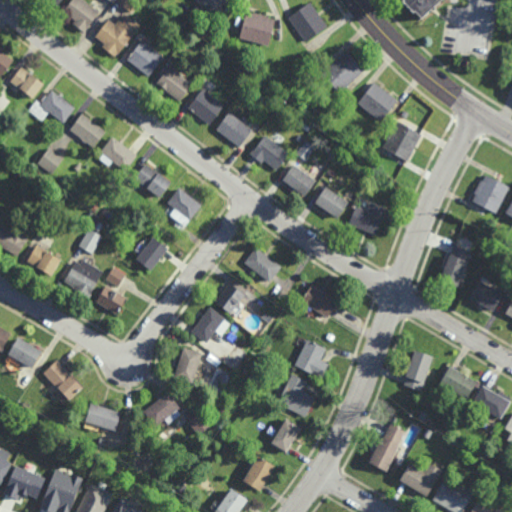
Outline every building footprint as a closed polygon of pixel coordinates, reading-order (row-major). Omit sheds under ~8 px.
[(84,0),(100,11),(85,31),(73,23),(75,20),(64,11),(71,0),(84,0)] [(140,0),(132,12),(118,1),(118,0),(140,0)] [(227,0),(211,16),(197,0),(227,0)] [(440,0),(422,18),(415,11),(414,12),(403,0),(440,0)] [(306,42),(288,17),(310,1),(328,25),(306,42)] [(253,13),(254,11),(269,16),(269,17),(276,19),(269,45),(239,37),(246,11),(253,13)] [(141,25),(116,56),(102,45),(105,43),(96,35),(109,19),(116,24),(125,12),(141,25)] [(159,52),(159,51),(164,55),(163,56),(164,56),(149,76),(127,59),(142,39),(159,52)] [(1,76),(0,75),(0,48),(14,60),(1,76)] [(340,92),(322,73),(346,50),(364,69),(340,92)] [(180,100),(157,83),(170,65),(193,83),(180,100)] [(34,98),(27,93),(25,96),(21,93),(23,90),(10,80),(22,66),(45,84),(34,98)] [(235,79),(231,75),(235,71),(239,75),(235,79)] [(242,84),(237,80),(242,73),(247,77),(242,84)] [(382,120),(358,102),(374,81),(398,99),(382,120)] [(210,124),(188,107),(204,87),(208,91),(225,105),(210,124)] [(76,106),(64,122),(49,111),(42,120),(28,110),(37,99),(41,102),(43,100),(41,99),(45,94),(47,95),(52,88),(76,106)] [(407,117),(401,114),(404,109),(409,112),(407,117)] [(239,146),(216,128),(229,111),(253,128),(239,146)] [(94,147),(86,141),(86,142),(82,139),(83,138),(70,129),(82,113),(106,131),(94,147)] [(307,130),(295,121),(300,114),(312,123),(307,130)] [(408,160),(383,147),(398,120),(422,133),(408,160)] [(300,141),(295,138),(299,133),(304,136),(300,141)] [(277,169),(263,159),(261,161),(250,153),(265,134),(289,152),(277,169)] [(126,170),(114,161),(110,165),(100,158),(104,153),(102,151),(113,136),(138,155),(126,170)] [(19,142),(29,149),(25,154),(19,149),(18,150),(9,143),(11,140),(14,142),(15,140),(19,142)] [(335,152),(328,148),(331,144),(338,149),(335,152)] [(6,156),(1,152),(7,145),(11,149),(6,156)] [(52,173),(38,162),(50,147),(64,158),(52,173)] [(371,171),(362,166),(365,160),(374,166),(371,171)] [(159,173),(160,172),(172,182),(160,197),(135,177),(146,162),(159,173)] [(305,195),(282,178),(294,163),(316,179),(305,195)] [(333,176),(326,171),(330,165),(337,170),(333,176)] [(510,187),(496,212),(473,199),(476,194),(474,193),(481,180),(483,180),(486,174),(510,187)] [(338,217),(315,202),(326,185),(349,201),(338,217)] [(185,226),(170,215),(175,208),(167,202),(180,186),(202,204),(185,226)] [(383,220),(382,219),(376,235),(349,225),(356,206),(368,211),(370,204),(387,210),(383,220)] [(99,232),(92,226),(97,219),(104,225),(99,232)] [(12,230),(13,228),(29,238),(18,255),(0,244),(0,228),(3,224),(12,230)] [(92,254),(79,246),(90,228),(103,236),(92,254)] [(152,270),(137,259),(154,236),(169,248),(152,270)] [(47,249),(47,250),(62,258),(52,274),(28,260),(38,243),(47,249)] [(471,250),(458,286),(440,279),(450,252),(451,253),(454,244),(471,250)] [(499,253),(495,250),(498,244),(503,247),(499,253)] [(270,283),(244,263),(256,247),(282,267),(270,283)] [(104,271),(91,293),(92,293),(89,298),(72,288),(73,286),(65,281),(76,261),(81,264),(83,259),(104,271)] [(119,287),(106,279),(114,267),(126,275),(119,287)] [(494,310),(470,296),(480,278),(504,292),(494,310)] [(231,314),(216,302),(230,283),(246,294),(231,314)] [(328,317),(302,301),(312,284),(338,301),(328,317)] [(117,314),(97,301),(107,285),(127,297),(117,314)] [(221,335),(216,331),(207,342),(192,330),(211,306),(226,318),(225,320),(230,324),(221,335)] [(269,323),(261,317),(264,312),(272,318),(269,323)] [(0,325),(12,332),(2,350),(0,348),(0,325)] [(333,341),(326,338),(329,333),(335,336),(333,341)] [(33,367),(9,352),(19,336),(43,351),(33,367)] [(322,380),(294,366),(308,339),(327,349),(321,360),(330,364),(322,380)] [(194,382),(175,376),(184,347),(203,353),(194,382)] [(422,390),(404,384),(407,376),(406,375),(415,349),(434,355),(422,390)] [(229,365),(223,361),(230,352),(235,356),(229,365)] [(216,367),(206,359),(211,353),(221,361),(216,367)] [(71,399),(45,371),(58,359),(84,387),(71,399)] [(468,398),(440,382),(450,364),(477,380),(468,398)] [(316,397),(307,417),(277,403),(282,392),(283,392),(287,385),(286,384),(291,374),(307,382),(303,390),(316,397)] [(511,400),(502,417),(474,401),(484,384),(511,400)] [(170,423),(166,419),(157,426),(145,411),(169,392),(181,407),(178,410),(182,414),(170,423)] [(421,401),(417,401),(415,397),(417,393),(421,393),(423,397),(421,401)] [(122,411),(117,430),(87,421),(92,402),(122,411)] [(199,435),(189,422),(202,411),(212,424),(199,435)] [(423,422),(417,418),(420,413),(427,417),(423,422)] [(296,440),(295,440),(286,453),(270,442),(285,418),(302,429),(297,436),(298,437),(296,440)] [(387,470),(369,462),(382,436),(384,437),(390,423),(405,430),(387,470)] [(428,438),(422,434),(426,429),(432,432),(428,438)] [(481,454),(476,451),(481,443),(486,446),(481,454)] [(0,486),(12,462),(7,460),(11,453),(1,448),(0,449),(0,486)] [(466,460),(459,457),(463,449),(470,453),(466,460)] [(207,460),(212,463),(209,469),(197,462),(201,456),(202,457),(206,451),(211,454),(207,460)] [(262,490),(244,480),(259,455),(276,466),(262,490)] [(427,496),(400,479),(410,462),(425,471),(430,462),(443,469),(427,496)] [(37,499),(46,478),(16,465),(4,493),(18,499),(21,492),(37,499)] [(71,511),(83,479),(55,468),(40,509),(49,511),(71,511)] [(459,490),(462,484),(475,491),(462,511),(455,511),(433,499),(443,481),(459,490)] [(103,511),(112,493),(89,483),(76,511),(103,511)] [(240,511),(217,511),(216,511),(233,488),(249,499),(240,511)] [(111,511),(143,511),(144,510),(122,496),(111,511)] [(470,511),(477,501),(494,511),(470,511)]
